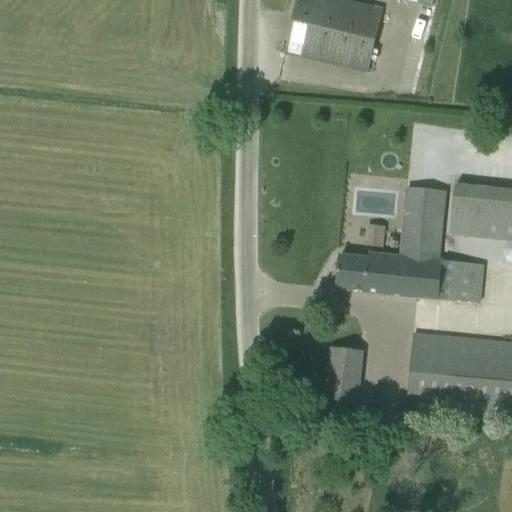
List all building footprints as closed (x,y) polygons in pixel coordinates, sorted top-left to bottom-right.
[(368,75),(383,12),(333,0),(297,0),(284,55),(368,75)] [(398,0),(432,8),(433,0),(398,0)] [(511,191),(455,185),(450,236),(511,243),(511,191)] [(369,256),(369,261),(366,294),(479,305),(483,267),(439,263),(446,195),(407,191),(401,259),(369,256)] [(366,247),(382,249),(384,229),(368,227),(366,247)] [(337,291),(366,294),(369,261),(340,258),(337,291)] [(511,345),(413,336),(406,415),(511,424),(511,345)] [(323,400),(323,402),(326,402),(325,419),(343,421),(349,422),(351,404),(357,405),(362,354),(331,351),(328,377),(330,377),(330,379),(329,386),(327,386),(326,401),(323,400)]
